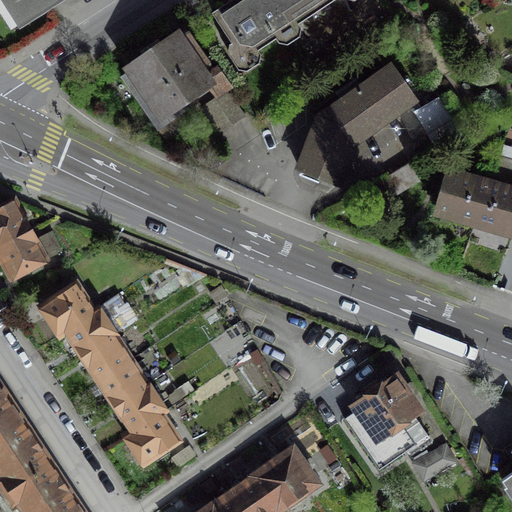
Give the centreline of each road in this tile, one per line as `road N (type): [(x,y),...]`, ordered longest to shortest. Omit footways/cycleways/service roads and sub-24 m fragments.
road 1 (primary): [(0,140),(39,164),(511,352)]
road 2 (residential): [(136,511),(305,399),(313,361)]
road 3 (residential): [(111,511),(0,347)]
road 4 (primary): [(0,98),(155,0)]
